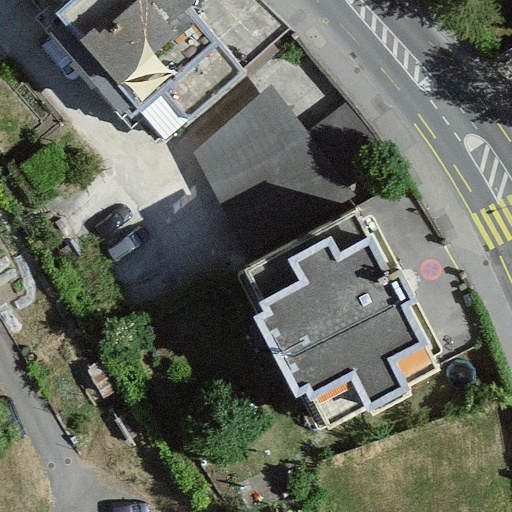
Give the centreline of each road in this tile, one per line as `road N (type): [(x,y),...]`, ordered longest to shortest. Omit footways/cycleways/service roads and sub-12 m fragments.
road 1 (secondary): [(350,0),(460,118),(511,201)]
road 2 (residential): [(0,345),(85,511)]
